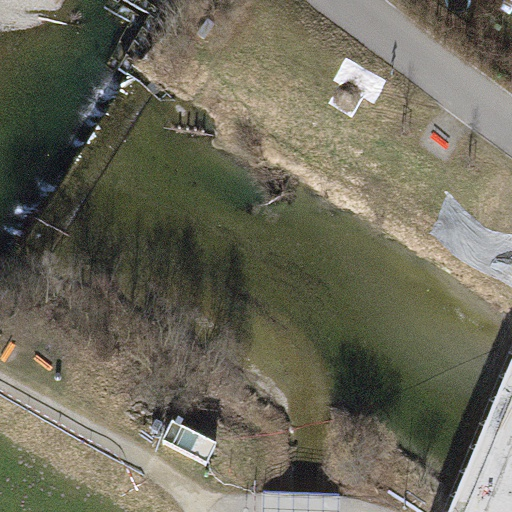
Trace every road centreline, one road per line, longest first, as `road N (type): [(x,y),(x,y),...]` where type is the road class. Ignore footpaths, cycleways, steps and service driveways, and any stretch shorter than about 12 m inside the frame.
road 1 (track): [(0,385),(213,511)]
road 2 (residential): [(511,123),(341,0)]
